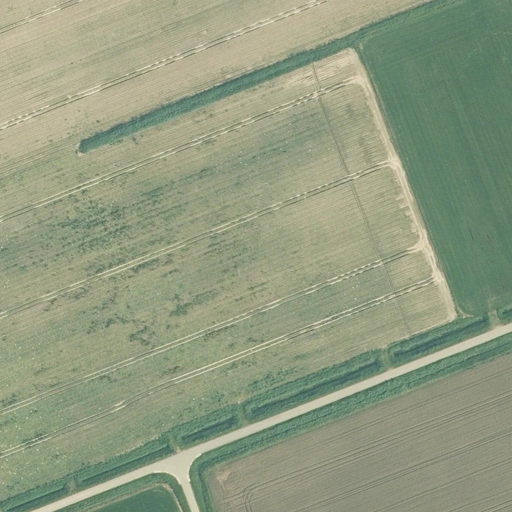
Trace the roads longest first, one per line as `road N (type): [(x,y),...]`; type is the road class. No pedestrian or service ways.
road 1 (unclassified): [(176,466),(511,328)]
road 2 (unclassified): [(59,511),(176,466)]
